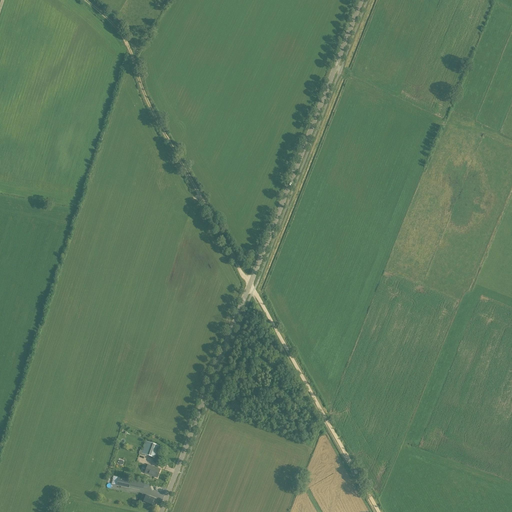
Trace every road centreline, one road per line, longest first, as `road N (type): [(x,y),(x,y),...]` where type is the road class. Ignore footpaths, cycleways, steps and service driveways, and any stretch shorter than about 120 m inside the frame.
road 1 (track): [(86,0),(120,31),(167,138),(378,511)]
road 2 (tertiary): [(159,511),(360,0)]
